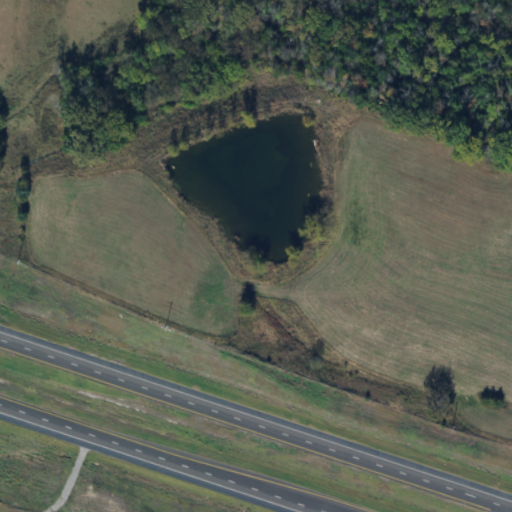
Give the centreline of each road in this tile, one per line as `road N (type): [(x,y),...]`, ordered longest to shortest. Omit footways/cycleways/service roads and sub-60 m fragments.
road 1 (trunk): [(511,507),(0,339)]
road 2 (trunk): [(0,408),(321,511)]
